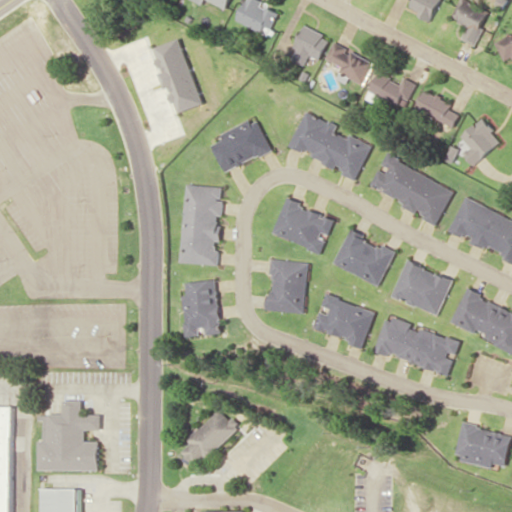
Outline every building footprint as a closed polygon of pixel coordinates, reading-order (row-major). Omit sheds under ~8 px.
[(280,12),(263,3),(264,0),(247,0),(237,19),(268,35),(280,12)] [(470,26),(464,37),(478,45),(495,13),(471,0),(462,0),(454,17),(470,26)] [(331,36),(306,25),(292,59),(306,65),(311,54),(322,59),(331,36)] [(511,57),(511,31),(495,40),(506,61),(511,57)] [(378,61),(335,40),(327,57),(343,65),(340,72),(366,84),(378,61)] [(405,95),(412,99),(420,83),(407,76),(404,83),(380,72),(371,90),(401,104),(405,95)] [(452,108),(455,102),(427,89),(418,108),(456,126),(462,113),(452,108)] [(374,144),(351,133),(349,137),(335,130),(338,124),(307,110),(291,145),(337,166),(336,168),(359,179),(374,144)] [(274,149),(258,116),(222,133),(224,138),(214,143),(227,171),(274,149)] [(465,152),(475,164),(504,141),(484,117),(463,135),(472,146),(465,152)] [(457,189),(388,153),(382,166),(381,166),(371,185),(440,222),(457,189)] [(224,185),(187,183),(183,261),(220,264),(224,185)] [(511,217),(467,195),(451,228),(473,239),(472,239),(511,258),(511,217)] [(274,233),(323,252),(329,237),(330,237),(337,218),(303,206),(305,202),(289,196),(274,233)] [(335,263),(382,284),(397,250),(351,229),(335,263)] [(311,261),(275,258),(273,289),(270,289),(269,309),(307,312),(311,261)] [(440,314),(455,278),(408,259),(393,295),(440,314)] [(188,280),(189,293),(185,293),(187,335),(204,334),(204,333),(223,333),(221,279),(188,280)] [(453,322),(478,332),(479,328),(488,331),(485,339),(511,350),(511,308),(467,289),(453,322)] [(378,310),(328,294),(323,308),(322,308),(316,328),(367,344),(378,310)] [(451,373),(457,356),(458,356),(463,340),(422,326),(388,315),(377,349),(451,373)] [(43,472),(43,443),(47,444),(48,423),(42,423),(42,418),(52,419),(52,416),(67,416),(67,404),(87,404),(87,416),(106,417),(105,432),(90,433),(90,444),(103,444),(103,473),(43,472)] [(0,511),(0,405),(15,405),(14,511),(0,511)] [(186,450),(201,467),(240,427),(222,408),(191,439),(194,442),(186,450)] [(457,458),(494,466),(495,462),(508,465),(511,443),(511,432),(464,422),(457,458)] [(49,511),(50,491),(87,492),(86,511),(49,511)]
